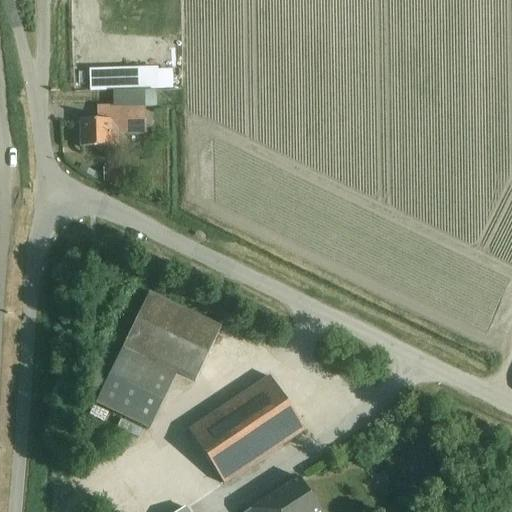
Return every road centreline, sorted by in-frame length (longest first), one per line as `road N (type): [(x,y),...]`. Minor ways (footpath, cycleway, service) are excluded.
road 1 (unclassified): [(511,406),(41,184)]
road 2 (unclassified): [(15,511),(41,184)]
road 3 (residential): [(39,120),(8,0)]
road 4 (residential): [(39,120),(41,0)]
